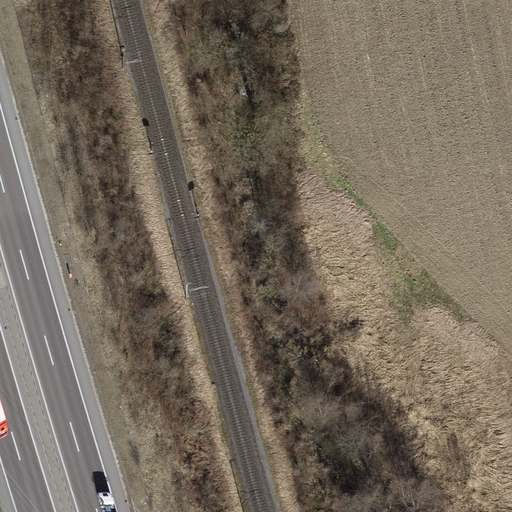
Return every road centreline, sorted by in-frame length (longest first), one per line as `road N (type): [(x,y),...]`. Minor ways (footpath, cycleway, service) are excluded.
road 1 (motorway): [(98,511),(0,173)]
road 2 (motorway): [(0,392),(35,511)]
